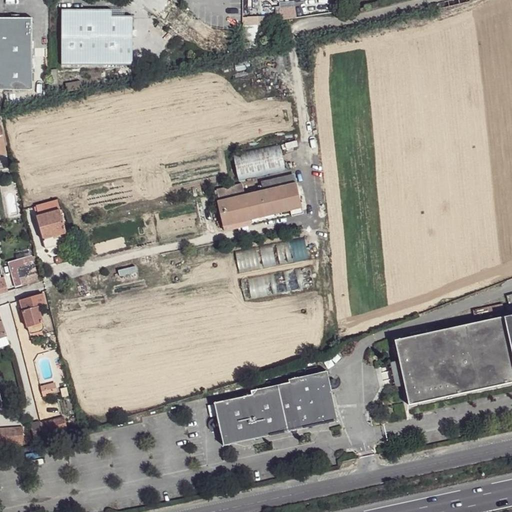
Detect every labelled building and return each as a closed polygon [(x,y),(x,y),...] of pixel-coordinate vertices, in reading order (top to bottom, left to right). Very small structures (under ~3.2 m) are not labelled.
[(296,16),(295,5),(279,7),(281,18),(296,16)] [(62,9),(62,65),(133,65),(133,16),(112,16),(112,9),(62,9)] [(0,18),(0,89),(32,90),(33,18),(0,18)] [(207,149),(253,138),(249,122),(233,125),(198,133),(201,148),(206,146),(207,149)] [(280,144),(233,154),(239,179),(285,169),(280,144)] [(0,170),(9,168),(6,154),(0,155),(0,170)] [(295,175),(289,176),(290,184),(297,183),(295,175)] [(278,179),(280,187),(290,184),(289,176),(278,179)] [(278,179),(261,183),(262,186),(263,191),(280,187),(278,179)] [(217,202),(223,226),(250,220),(281,213),(302,208),(297,183),(290,184),(280,187),(263,191),(259,192),(245,195),(219,201),(217,202)] [(217,190),(219,201),(245,195),(242,184),(217,190)] [(37,217),(46,249),(59,246),(58,242),(69,239),(58,201),(36,207),(39,216),(37,217)] [(89,245),(199,224),(196,205),(85,226),(89,245)] [(281,213),(250,220),(251,225),(282,217),(281,213)] [(250,220),(223,226),(224,231),(251,225),(250,220)] [(30,255),(8,261),(15,286),(20,284),(16,266),(32,262),(30,255)] [(32,262),(16,266),(20,284),(22,283),(22,285),(38,280),(32,262)] [(0,278),(0,293),(8,291),(4,277),(0,278)] [(20,300),(28,327),(29,332),(33,334),(42,331),(44,328),(43,323),(38,307),(46,304),(43,293),(20,300)] [(405,386),(409,406),(511,383),(511,315),(395,340),(399,360),(405,386)] [(0,348),(10,345),(7,336),(0,338),(0,348)] [(399,360),(390,362),(396,388),(405,386),(399,360)] [(214,403),(224,446),(338,421),(327,371),(289,379),(289,382),(251,391),(252,395),(214,403)] [(55,384),(41,388),(43,394),(57,391),(55,384)] [(64,417),(41,423),(44,436),(67,430),(64,417)] [(41,422),(31,425),(35,439),(45,436),(44,436),(41,423),(41,422)] [(0,429),(0,444),(21,443),(24,443),(23,428),(0,429)]
